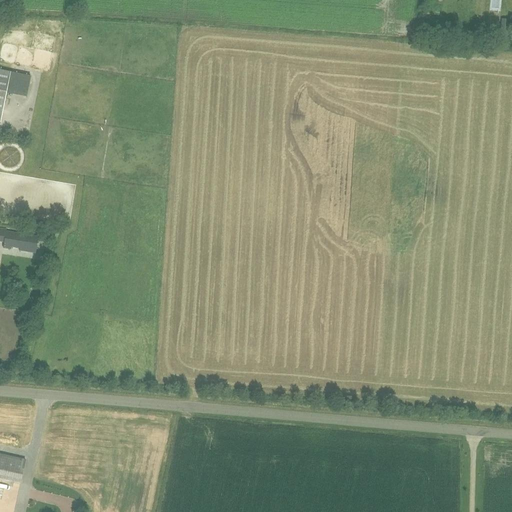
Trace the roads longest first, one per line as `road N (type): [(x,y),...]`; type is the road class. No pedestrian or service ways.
road 1 (unclassified): [(0,393),(511,434)]
road 2 (unknown): [(45,397),(27,487),(14,511)]
